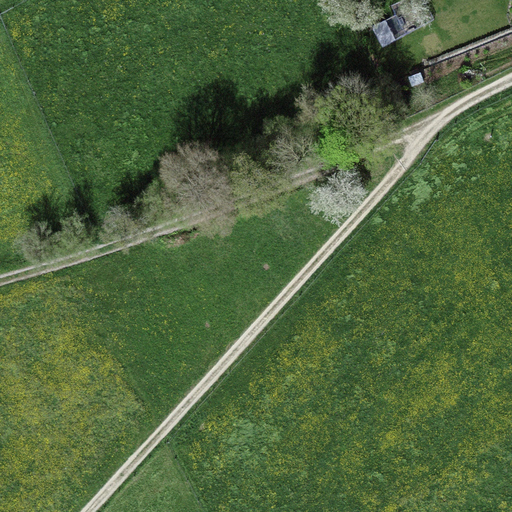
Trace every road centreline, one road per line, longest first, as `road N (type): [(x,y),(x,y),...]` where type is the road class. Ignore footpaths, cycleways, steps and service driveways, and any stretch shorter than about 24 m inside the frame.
road 1 (track): [(75,511),(440,122),(511,81)]
road 2 (track): [(0,282),(182,225),(440,122)]
